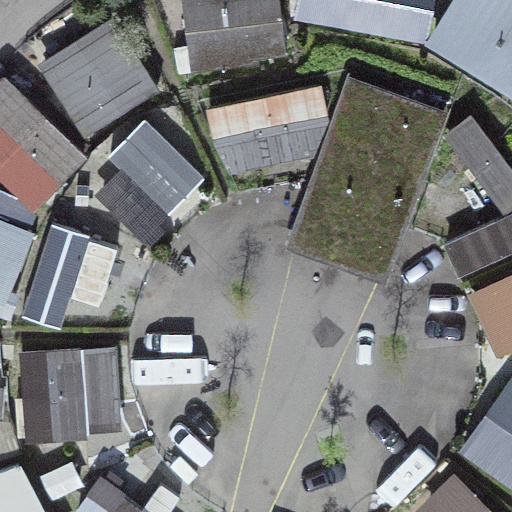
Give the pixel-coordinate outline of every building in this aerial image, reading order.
[(281,0),(186,0),(194,55),(287,44),(281,0)] [(303,0),(303,3),(423,26),(427,0),(303,0)] [(511,0),(454,0),(435,32),(511,80),(511,0)] [(54,71),(52,72),(86,125),(157,81),(123,28),(121,29),(109,12),(66,39),(43,54),(54,71)] [(81,150),(2,72),(0,74),(0,164),(34,198),(81,150)] [(281,81),(210,97),(217,131),(222,130),(229,163),(286,151),(279,118),(288,116),(281,81)] [(436,116),(352,86),(300,230),(385,260),(399,221),(436,116)] [(168,102),(111,138),(129,166),(186,131),(168,102)] [(511,194),(450,230),(466,256),(511,229),(511,194)] [(24,230),(0,219),(0,310),(2,311),(10,292),(0,287),(0,285),(11,258),(18,256),(24,242),(21,237),(24,230)] [(109,243),(48,228),(28,309),(60,317),(61,309),(91,317),(109,243)] [(511,269),(476,287),(504,345),(511,340),(511,269)] [(26,431),(85,428),(83,389),(112,388),(110,344),(22,349),(26,431)] [(511,372),(465,437),(511,470),(511,372)] [(38,511),(11,458),(0,463),(0,511),(38,511)] [(499,511),(455,467),(430,491),(445,506),(438,511),(499,511)] [(154,511),(122,489),(112,504),(92,489),(77,510),(79,511),(154,511)]
